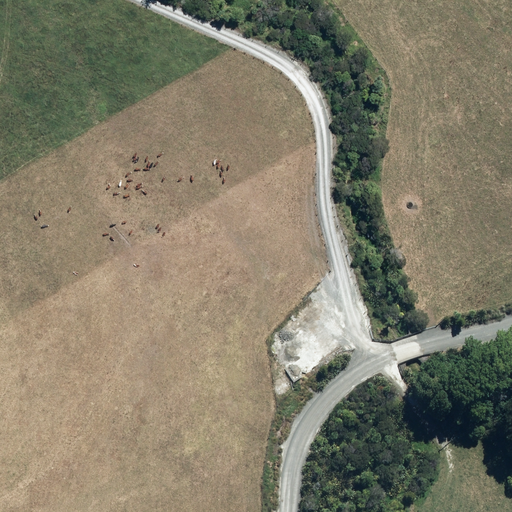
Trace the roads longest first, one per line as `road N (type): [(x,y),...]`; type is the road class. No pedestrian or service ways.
road 1 (track): [(428,511),(444,493),(450,466),(430,421),(375,362),(344,283),(319,172),(319,104),(283,61),(144,0)]
road 2 (residential): [(511,320),(393,352),(345,381),(316,409),(298,443),(287,511)]
